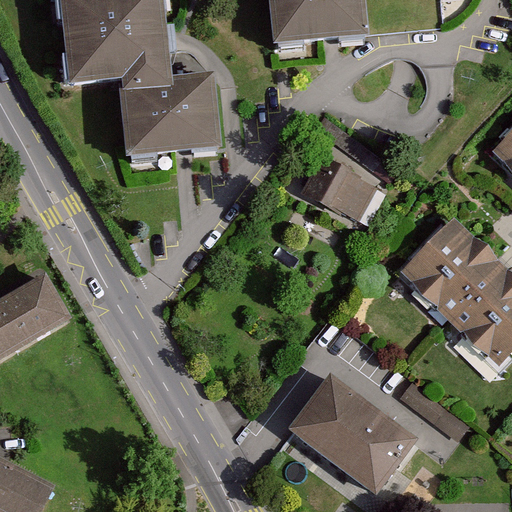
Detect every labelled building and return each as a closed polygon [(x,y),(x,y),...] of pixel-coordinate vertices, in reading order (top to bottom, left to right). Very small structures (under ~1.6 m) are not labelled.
[(163,0),(150,0),(61,10),(73,113),(121,108),(175,102),(163,0)] [(366,0),(271,0),(279,66),(372,58),(366,0)] [(511,0),(441,0),(443,14),(511,6),(511,0)] [(182,103),(121,108),(126,178),(223,171),(217,90),(181,93),(182,103)] [(511,145),(493,165),(511,183),(511,145)] [(382,204),(320,170),(302,203),(365,236),(382,204)] [(511,368),(511,285),(455,230),(401,286),(450,334),(500,381),(511,368)] [(45,286),(0,311),(0,377),(73,337),(45,286)] [(332,389),(290,441),(375,511),(379,511),(421,458),(332,389)] [(411,393),(399,408),(454,451),(466,436),(411,393)] [(46,511),(52,499),(0,470),(0,511),(46,511)]
